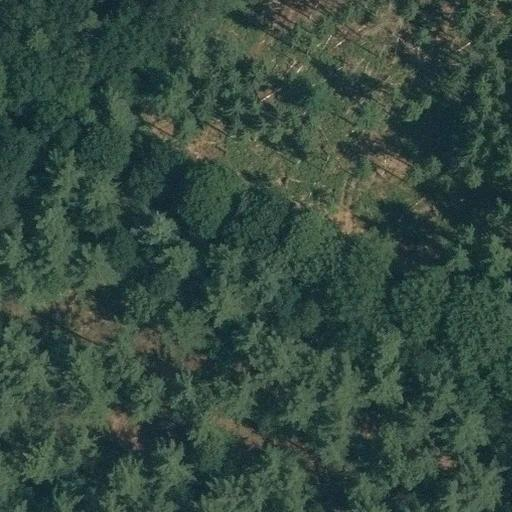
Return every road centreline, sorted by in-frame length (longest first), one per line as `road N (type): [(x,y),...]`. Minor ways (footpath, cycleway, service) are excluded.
road 1 (unclassified): [(511,394),(0,136)]
road 2 (track): [(200,0),(0,102)]
